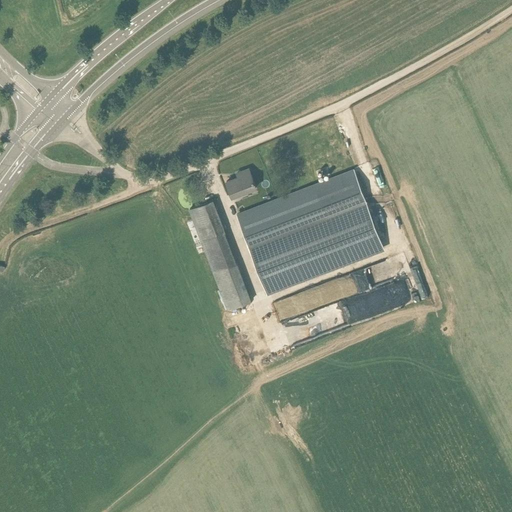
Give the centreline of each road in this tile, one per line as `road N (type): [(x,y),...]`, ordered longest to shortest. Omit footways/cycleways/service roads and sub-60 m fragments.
road 1 (track): [(511,8),(373,89),(255,142)]
road 2 (unclassified): [(255,142),(141,180),(87,141)]
road 3 (primary): [(70,112),(130,56),(215,0)]
road 4 (primary): [(168,0),(51,96)]
